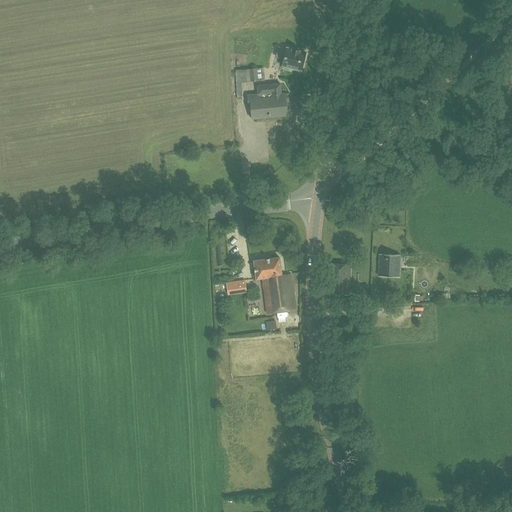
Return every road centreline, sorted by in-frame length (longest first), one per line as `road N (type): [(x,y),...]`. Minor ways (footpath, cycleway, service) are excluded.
road 1 (secondary): [(0,245),(314,198)]
road 2 (secondary): [(349,511),(311,348),(314,198)]
road 3 (residential): [(314,198),(511,14)]
road 4 (secondary): [(314,198),(361,0)]
